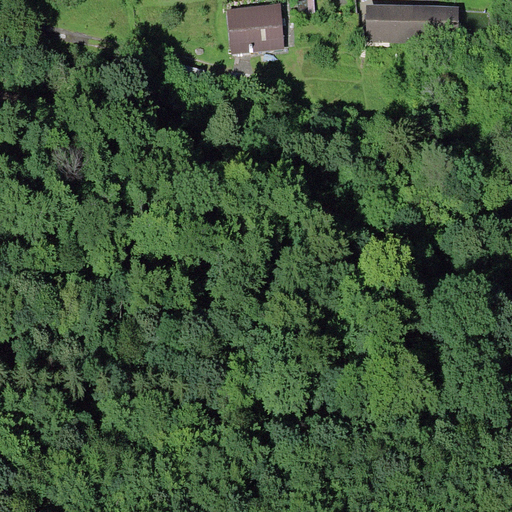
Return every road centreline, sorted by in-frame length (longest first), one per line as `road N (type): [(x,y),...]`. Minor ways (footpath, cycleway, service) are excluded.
road 1 (track): [(0,84),(23,85),(252,170),(511,310)]
road 2 (track): [(511,445),(0,405)]
